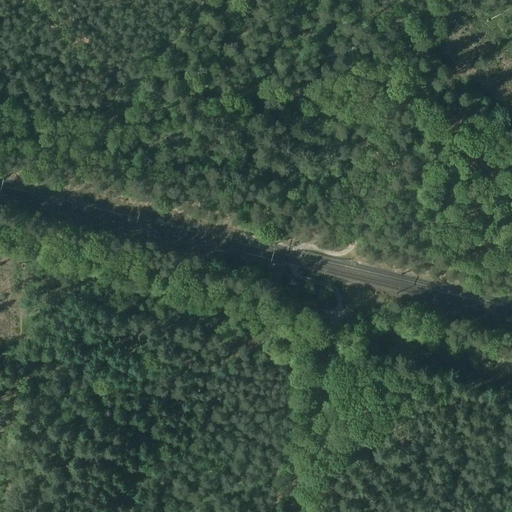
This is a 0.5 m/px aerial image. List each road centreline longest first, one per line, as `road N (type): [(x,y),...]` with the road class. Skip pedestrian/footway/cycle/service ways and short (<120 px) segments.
road 1 (track): [(0,234),(511,361)]
road 2 (track): [(291,511),(339,305),(333,291),(294,274),(294,262),(304,246),(342,251),(362,216)]
road 3 (track): [(0,139),(312,215),(362,216)]
road 4 (track): [(482,130),(416,104),(143,77)]
road 5 (track): [(4,511),(24,240)]
road 6 (track): [(362,216),(398,65),(393,13)]
road 7 (track): [(204,0),(83,159)]
road 8 (track): [(393,13),(511,166)]
road 9 (track): [(362,216),(511,256)]
